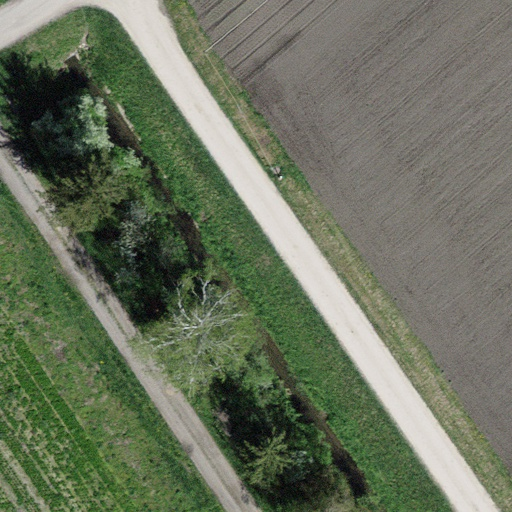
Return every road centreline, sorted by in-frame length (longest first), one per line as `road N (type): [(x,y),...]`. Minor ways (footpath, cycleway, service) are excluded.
road 1 (track): [(467,511),(131,0)]
road 2 (track): [(248,511),(0,143)]
